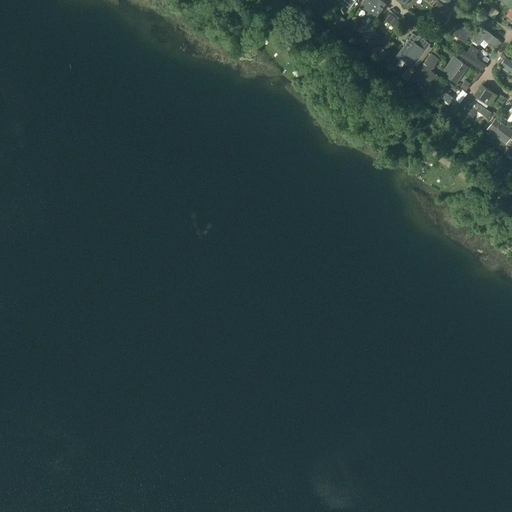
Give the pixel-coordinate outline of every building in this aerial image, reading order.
[(370,0),(363,0),(360,6),(367,11),(361,20),(362,21),(368,26),(369,26),(386,3),(382,0),(375,0),(374,2),(370,0)] [(479,3),(475,0),(466,0),(465,1),(475,8),(479,3)] [(511,0),(502,0),(511,8),(505,15),(511,20),(511,0)] [(438,1),(432,8),(439,14),(441,12),(444,14),(449,8),(446,5),(445,6),(438,1)] [(401,18),(396,14),(391,21),(388,19),(383,24),(386,26),(382,32),(387,36),(401,18)] [(339,16),(334,24),(341,29),(347,21),(339,16)] [(413,25),(405,19),(399,27),(407,33),(413,25)] [(472,31),(458,22),(451,33),(464,42),(472,31)] [(502,41),(480,25),(470,39),(478,45),(483,38),(496,49),(502,41)] [(368,27),(363,33),(370,38),(375,32),(368,27)] [(417,36),(413,33),(396,55),(412,67),(429,43),(418,35),(417,36)] [(462,48),(458,54),(482,70),(486,64),(474,56),(479,49),(471,44),(467,51),(462,48)] [(440,60),(430,53),(412,78),(422,86),(425,82),(428,85),(432,80),(435,82),(438,78),(431,72),(440,60)] [(511,59),(505,55),(498,65),(511,74),(511,59)] [(457,82),(464,72),(468,66),(458,58),(446,75),(457,82)] [(408,69),(403,75),(408,79),(413,72),(408,69)] [(470,82),(465,79),(460,86),(465,89),(470,82)] [(477,90),(476,95),(494,109),(503,100),(481,85),(477,90)] [(459,106),(437,88),(433,93),(455,110),(459,106)] [(491,112),(474,100),(465,112),(472,116),(477,110),(487,118),(491,112)] [(459,111),(456,115),(460,117),(468,123),(471,118),(463,113),(462,114),(459,111)] [(511,134),(511,130),(495,117),(486,129),(505,144),(511,134)]
